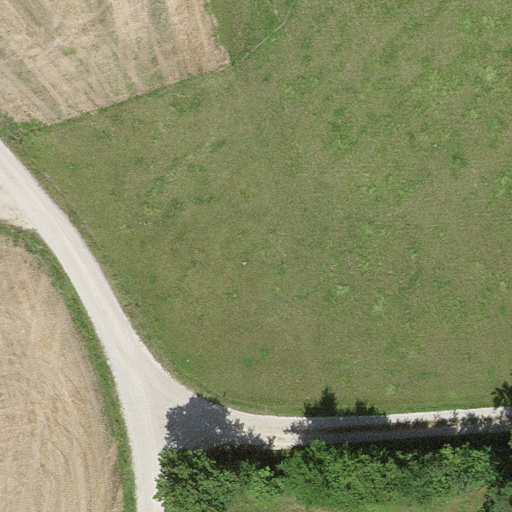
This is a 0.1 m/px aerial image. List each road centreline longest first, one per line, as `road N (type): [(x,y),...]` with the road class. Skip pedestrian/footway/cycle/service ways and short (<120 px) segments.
road 1 (track): [(0,170),(84,275),(119,364),(153,511)]
road 2 (track): [(137,427),(511,422)]
